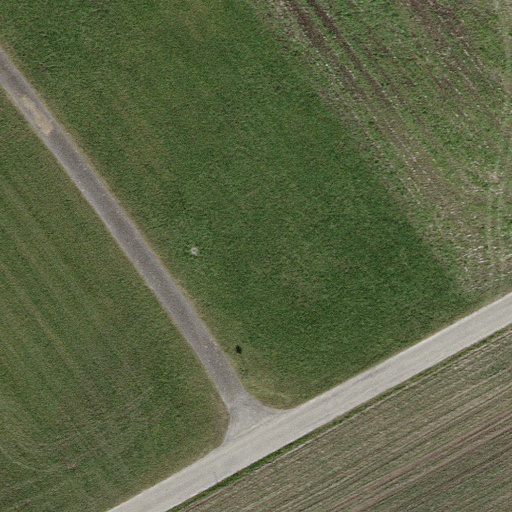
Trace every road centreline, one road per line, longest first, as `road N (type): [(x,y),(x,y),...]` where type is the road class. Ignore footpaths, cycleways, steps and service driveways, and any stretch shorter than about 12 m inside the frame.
road 1 (track): [(269,438),(0,63)]
road 2 (unclassified): [(511,309),(135,511)]
